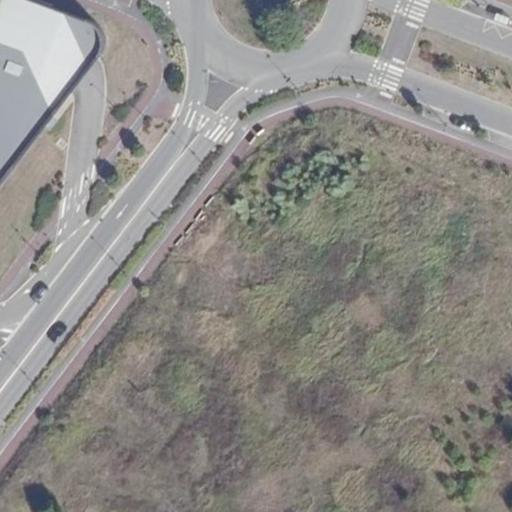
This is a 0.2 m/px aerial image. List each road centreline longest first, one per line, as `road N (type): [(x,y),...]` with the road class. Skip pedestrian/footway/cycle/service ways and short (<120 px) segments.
road 1 (tertiary): [(0,414),(204,144),(278,77)]
road 2 (tertiary): [(198,37),(194,102),(171,145),(0,354)]
road 3 (tertiary): [(315,64),(377,72),(511,122)]
road 4 (tertiary): [(511,43),(395,0)]
